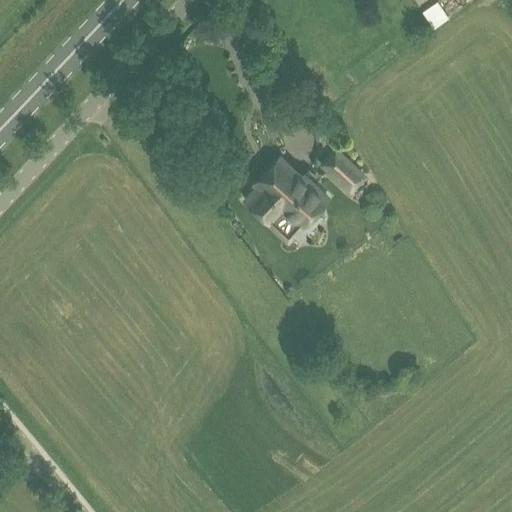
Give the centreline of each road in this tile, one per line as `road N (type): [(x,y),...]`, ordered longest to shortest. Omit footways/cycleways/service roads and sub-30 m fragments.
road 1 (unclassified): [(0,212),(205,0)]
road 2 (secondary): [(0,119),(115,0)]
road 3 (unclassified): [(82,511),(0,411)]
